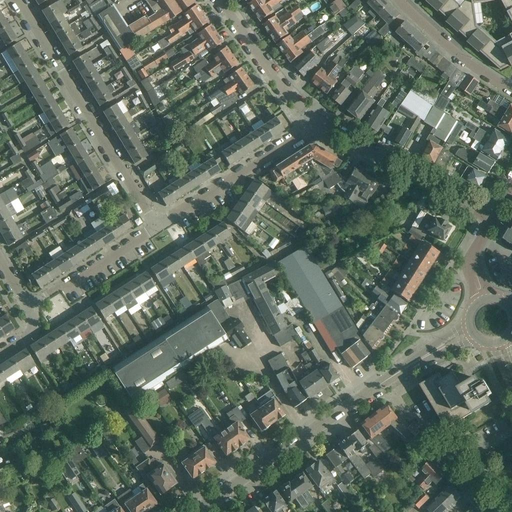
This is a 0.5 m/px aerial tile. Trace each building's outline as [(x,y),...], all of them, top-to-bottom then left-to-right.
[(85,0),(86,0),(88,4),(92,10),(95,15),(109,5),(105,0),(85,0)] [(146,0),(145,1),(154,14),(147,18),(146,16),(126,28),(112,6),(110,7),(109,5),(95,15),(99,22),(101,25),(119,51),(128,45),(137,40),(136,39),(162,25),(173,18),(195,3),(192,0),(146,0)] [(274,0),(254,0),(249,4),(250,6),(249,7),(251,9),(252,10),(255,13),(274,0)] [(274,0),(255,13),(257,17),(256,18),(258,20),(259,20),(261,22),(274,12),(282,6),(280,3),(284,0),(274,0)] [(346,8),(341,0),(338,0),(328,8),(334,16),(339,13),(346,8)] [(357,0),(349,8),(353,12),(360,4),(357,0)] [(379,14),(379,15),(390,5),(385,0),(365,0),(363,2),(368,7),(370,5),(373,8),(368,13),(374,19),(379,14)] [(511,0),(427,0),(427,1),(426,2),(438,12),(438,11),(439,11),(449,20),(447,22),(446,22),(458,33),(458,32),(459,32),(469,41),(468,42),(467,42),(479,53),(479,52),(480,52),(500,70),(511,65),(511,67),(511,0)] [(41,12),(48,23),(61,15),(54,4),(50,6),(41,12)] [(92,10),(88,4),(83,7),(87,13),(92,10)] [(77,5),(68,10),(71,15),(80,9),(78,5),(77,5)] [(171,35),(177,31),(202,14),(200,10),(200,9),(199,6),(197,7),(196,5),(188,11),(183,14),(185,18),(174,26),(173,24),(167,28),(171,34),(171,35)] [(384,38),(391,31),(397,25),(394,21),(399,15),(390,5),(379,15),(387,24),(385,26),(378,33),(384,38)] [(269,34),(308,8),(308,7),(302,11),(298,6),(290,12),(279,20),(276,16),(263,25),(269,34)] [(308,8),(269,34),(276,43),(288,34),(286,31),(297,23),(311,12),(308,8)] [(346,8),(339,13),(342,18),(350,12),(346,8)] [(171,35),(165,38),(169,44),(192,28),(195,31),(208,22),(207,21),(208,19),(206,17),(204,17),(202,14),(177,31),(171,35)] [(61,15),(48,23),(55,34),(68,26),(61,15)] [(92,27),(99,22),(95,15),(94,15),(94,16),(88,20),(92,27)] [(74,22),(68,26),(55,34),(62,45),(74,37),(80,33),(74,22)] [(99,30),(98,27),(101,25),(99,22),(92,27),(95,32),(99,30)] [(407,43),(417,32),(406,22),(401,28),(397,25),(391,31),(396,36),(398,34),(407,43)] [(371,31),(365,24),(358,32),(363,38),(371,31)] [(216,34),(210,25),(197,35),(199,38),(188,46),(191,51),(216,34)] [(16,40),(8,26),(0,30),(0,40),(1,40),(5,47),(16,40)] [(303,31),(292,40),(290,36),(277,46),(284,54),(302,41),(306,38),(307,37),(313,32),(309,27),(303,31)] [(321,27),(307,37),(284,54),(291,63),(303,53),(300,50),(311,41),(312,43),(325,33),(321,27)] [(87,29),(81,34),(84,39),(91,35),(87,29)] [(374,31),(365,38),(373,45),(380,37),(374,31)] [(417,32),(407,43),(417,51),(415,54),(421,59),(422,57),(428,61),(436,52),(430,47),(426,51),(423,48),(428,42),(417,32)] [(209,52),(222,42),(221,41),(222,39),(220,37),(218,37),(216,34),(191,51),(169,64),(174,72),(198,57),(197,54),(206,48),(209,52)] [(74,37),(62,45),(68,56),(69,56),(77,51),(81,48),(74,37)] [(320,45),(318,46),(323,52),(333,45),(328,38),(320,45)] [(12,61),(25,53),(18,43),(10,48),(5,51),(12,61)] [(128,45),(119,51),(125,61),(135,56),(128,45)] [(222,62),(231,56),(229,52),(229,51),(228,49),(227,49),(226,47),(212,57),(215,60),(208,65),(204,60),(193,68),(197,74),(193,77),(195,80),(201,76),(207,72),(222,62)] [(118,58),(114,52),(110,54),(114,61),(118,58)] [(436,52),(428,61),(433,65),(440,55),(436,52)] [(31,64),(25,53),(12,61),(18,71),(31,64)] [(304,77),(320,62),(311,53),(295,68),(304,77)] [(79,73),(91,65),(85,54),(72,62),(79,73)] [(164,54),(154,60),(157,65),(167,59),(164,54)] [(444,58),(440,55),(433,65),(437,68),(444,58)] [(136,56),(128,61),(133,70),(141,65),(136,56)] [(237,64),(231,56),(201,76),(202,76),(208,72),(211,77),(221,70),(224,74),(237,64)] [(320,88),(342,60),(337,56),(325,72),(321,69),(311,82),(312,83),(312,84),(315,86),(316,86),(319,88),(320,88)] [(424,67),(412,58),(408,62),(423,73),(427,68),(424,67)] [(437,68),(441,71),(448,62),(444,58),(437,68)] [(320,88),(319,88),(322,91),(322,92),(325,94),(326,93),(327,95),(337,82),(334,79),(346,63),(342,60),(320,88)] [(152,61),(143,67),(145,71),(155,65),(152,61)] [(390,65),(386,61),(362,92),(347,110),(360,120),(372,104),(374,102),(369,97),(386,76),(383,74),(390,65)] [(448,62),(441,71),(444,74),(445,75),(452,65),(448,62)] [(24,82),(37,74),(31,64),(18,71),(24,82)] [(91,65),(79,73),(85,84),(98,77),(91,65)] [(365,72),(356,65),(350,74),(331,97),(341,105),(351,93),(348,90),(352,85),(355,87),(360,81),(358,80),(365,72)] [(457,69),(452,65),(445,75),(450,79),(457,69)] [(120,70),(124,76),(128,73),(124,67),(120,70)] [(247,77),(244,73),(244,71),(242,69),(241,69),(240,68),(222,81),(225,85),(208,97),(211,102),(216,98),(216,99),(224,93),(247,77)] [(143,69),(137,73),(142,80),(147,76),(143,69)] [(463,73),(457,69),(450,79),(449,81),(455,85),(463,73)] [(375,75),(369,70),(366,74),(371,78),(375,75)] [(135,85),(128,73),(124,76),(127,82),(126,83),(130,88),(135,85)] [(467,77),(463,73),(455,85),(459,89),(460,88),(467,77)] [(43,84),(37,74),(24,82),(30,92),(43,84)] [(467,77),(460,88),(470,95),(479,82),(469,75),(467,77)] [(85,84),(92,95),(105,88),(98,77),(85,84)] [(216,99),(220,104),(235,97),(233,93),(237,90),(240,95),(253,86),(252,86),(253,84),(251,82),(249,81),(247,77),(224,93),(216,99)] [(146,79),(140,83),(147,93),(153,89),(146,79)] [(199,87),(196,80),(188,85),(187,85),(190,91),(199,87)] [(32,105),(37,102),(50,95),(43,84),(30,92),(26,95),(32,105)] [(105,87),(105,88),(92,95),(99,106),(112,99),(109,94),(114,91),(111,84),(105,87)] [(415,85),(410,92),(428,104),(433,108),(435,104),(438,100),(415,85)] [(153,89),(147,93),(153,107),(160,103),(153,90),(153,89)] [(408,95),(401,90),(391,104),(399,109),(408,95)] [(7,92),(3,94),(0,96),(0,110),(6,107),(3,104),(11,99),(7,92)] [(450,136),(457,124),(433,108),(428,104),(410,92),(408,95),(401,106),(414,115),(420,119),(424,121),(423,122),(433,128),(431,132),(433,134),(432,136),(430,134),(427,140),(430,142),(422,157),(434,163),(442,148),(438,146),(441,140),(445,143),(446,142),(447,143),(451,136),(450,136)] [(50,95),(37,102),(43,113),(56,105),(50,95)] [(433,108),(438,111),(446,98),(441,95),(438,100),(435,104),(433,108)] [(386,102),(382,99),(377,106),(376,106),(370,115),(365,124),(367,125),(378,132),(389,113),(381,109),(386,102)] [(511,120),(511,105),(503,100),(499,106),(495,103),(492,108),(493,108),(492,109),(511,120)] [(49,123),(62,115),(56,105),(43,113),(49,123)] [(103,112),(109,123),(122,115),(115,105),(103,112)] [(493,108),(492,108),(488,105),(484,111),(502,122),(498,127),(511,135),(511,120),(492,109),(493,108)] [(232,109),(226,113),(229,117),(235,113),(232,109)] [(273,114),(269,109),(264,111),(268,117),(273,114)] [(128,125),(133,122),(127,112),(122,115),(109,123),(115,133),(128,125)] [(223,121),(229,117),(226,113),(220,117),(223,121)] [(62,115),(49,123),(44,126),(50,137),(68,126),(62,115)] [(420,119),(414,115),(405,130),(402,128),(394,141),(405,147),(420,119)] [(276,117),(264,124),(273,137),(284,130),(276,117)] [(152,125),(158,136),(166,131),(160,120),(152,125)] [(128,125),(115,133),(121,144),(140,132),(134,122),(128,125)] [(262,144),(273,137),(264,124),(253,131),(262,144)] [(450,136),(451,136),(455,139),(462,127),(457,124),(450,136)] [(472,131),(488,141),(503,150),(506,146),(508,145),(510,143),(509,140),(510,139),(495,130),(491,136),(472,124),(469,129),(470,130),(471,130),(473,131),(472,131)] [(385,131),(384,133),(390,136),(393,130),(387,127),(384,131),(385,131)] [(42,131),(40,128),(18,142),(24,153),(47,139),(45,135),(38,140),(35,136),(42,131)] [(59,147),(62,153),(68,149),(79,143),(70,129),(54,139),(59,147)] [(168,135),(166,131),(158,136),(161,142),(166,140),(164,137),(168,135)] [(243,139),(251,151),(262,144),(253,131),(243,139)] [(472,131),(469,136),(481,143),(480,145),(484,147),(481,152),(496,161),(497,160),(499,160),(501,157),(501,154),(503,150),(488,141),(472,131)] [(140,132),(121,144),(128,154),(140,146),(146,142),(140,132)] [(455,139),(451,136),(447,143),(452,145),(455,139)] [(232,146),(240,158),(251,151),(243,139),(232,146)] [(76,163),(87,156),(79,143),(68,149),(76,163)] [(183,148),(180,144),(174,147),(177,152),(183,148)] [(289,157),(300,175),(314,167),(310,162),(313,160),(314,152),(308,145),(289,157)] [(314,169),(320,177),(321,178),(333,172),(331,170),(333,167),(337,169),(341,162),(336,158),(315,145),(308,145),(314,152),(313,160),(310,162),(314,167),(315,169),(314,169)] [(140,146),(128,154),(134,164),(147,157),(140,146)] [(240,158),(232,146),(224,151),(221,146),(214,151),(213,150),(220,162),(225,159),(229,166),(240,158)] [(10,150),(13,156),(11,158),(14,163),(20,159),(14,148),(10,150)] [(467,154),(465,148),(459,150),(455,155),(465,161),(478,170),(479,168),(489,174),(495,163),(480,154),(475,162),(470,159),(471,157),(467,154)] [(39,157),(35,150),(26,156),(30,162),(39,157)] [(216,164),(220,162),(213,150),(208,154),(212,159),(201,166),(209,178),(220,171),(216,164)] [(163,155),(166,159),(172,154),(170,151),(163,155)] [(452,155),(448,153),(440,166),(444,169),(452,155)] [(87,156),(76,163),(84,177),(95,170),(87,156)] [(300,176),(300,175),(289,157),(275,167),(268,171),(276,184),(283,179),(287,184),(291,181),(297,190),(306,185),(300,176)] [(38,167),(35,169),(41,179),(40,180),(43,183),(58,174),(50,161),(39,169),(38,167)] [(156,169),(152,162),(140,170),(138,167),(136,168),(139,172),(143,178),(156,169)] [(209,178),(201,166),(190,173),(198,185),(209,178)] [(487,177),(468,166),(461,179),(477,188),(480,187),(487,177)] [(348,200),(363,174),(354,169),(347,181),(342,178),(340,176),(339,174),(336,175),(333,172),(321,178),(322,181),(328,190),(337,185),(341,190),(346,194),(343,198),(348,200)] [(84,177),(80,180),(88,194),(104,184),(95,170),(84,177)] [(187,192),(198,185),(190,173),(179,180),(187,192)] [(366,203),(372,195),(365,190),(372,179),(363,174),(348,200),(352,203),(356,197),(366,203)] [(27,179),(20,183),(23,188),(30,184),(34,189),(38,187),(32,177),(27,179)] [(177,199),(187,192),(179,180),(169,187),(177,199)] [(247,190),(261,200),(268,190),(254,180),(247,190)] [(60,191),(56,186),(48,192),(51,197),(55,195),(60,191)] [(38,187),(34,189),(40,200),(44,197),(38,187)] [(177,199),(169,187),(162,191),(153,196),(157,202),(161,200),(165,206),(177,199)] [(12,188),(4,192),(0,194),(0,208),(4,206),(10,203),(18,199),(12,188)] [(107,198),(102,190),(89,198),(94,206),(107,198)] [(254,209),(261,200),(247,190),(240,200),(254,209)] [(55,195),(51,197),(55,204),(59,201),(66,197),(62,191),(55,195)] [(69,198),(72,203),(82,197),(79,192),(69,198)] [(72,204),(68,198),(56,205),(59,211),(72,204)] [(254,209),(240,200),(233,210),(247,219),(254,209)] [(40,214),(50,208),(46,201),(42,204),(46,210),(40,214)] [(77,205),(80,210),(87,205),(84,201),(77,205)] [(338,201),(325,206),(321,208),(325,216),(341,209),(338,201)] [(0,208),(0,222),(16,213),(10,203),(0,208)] [(71,210),(73,214),(80,210),(77,205),(71,210)] [(57,218),(50,208),(40,214),(46,224),(57,218)] [(103,221),(107,226),(115,239),(126,232),(122,225),(127,221),(120,210),(103,221)] [(256,226),(252,223),(247,219),(233,210),(226,220),(240,229),(249,236),(256,226)] [(0,222),(0,231),(2,235),(20,225),(15,215),(16,214),(16,213),(0,222)] [(419,240),(421,236),(424,238),(427,233),(438,239),(442,241),(443,240),(445,241),(447,236),(445,235),(450,228),(445,225),(446,223),(439,219),(438,221),(426,213),(420,222),(416,229),(412,227),(408,233),(411,235),(417,239),(419,240)] [(60,225),(57,221),(51,225),(54,229),(60,225)] [(328,221),(323,224),(326,230),(332,227),(328,221)] [(210,231),(218,243),(230,235),(223,223),(210,231)] [(511,223),(503,239),(511,244),(511,223)] [(20,225),(2,235),(8,246),(26,236),(20,225)] [(107,226),(96,233),(104,246),(115,239),(107,226)] [(218,243),(210,231),(198,239),(210,256),(206,251),(218,243)] [(104,246),(96,233),(85,240),(93,253),(104,246)] [(411,235),(408,240),(415,244),(417,239),(411,235)] [(274,238),(268,247),(273,250),(279,241),(274,238)] [(204,260),(210,256),(198,239),(186,246),(194,258),(200,267),(206,264),(204,260)] [(82,260),(93,253),(85,240),(74,247),(82,260)] [(432,263),(438,253),(422,242),(415,252),(432,263)] [(60,249),(71,267),(82,260),(74,247),(71,243),(60,249)] [(287,247),(282,244),(276,248),(278,252),(287,247)] [(194,258),(186,246),(174,254),(182,266),(194,258)] [(226,246),(222,248),(229,258),(233,256),(226,246)] [(320,271),(304,246),(303,247),(277,263),(294,292),(297,297),(304,309),(327,346),(334,343),(340,355),(351,368),(369,354),(358,341),(361,339),(320,271)] [(411,249),(405,246),(402,250),(408,254),(411,249)] [(32,253),(28,247),(23,250),(28,256),(32,253)] [(71,267),(60,249),(63,254),(53,261),(61,274),(71,267)] [(426,272),(432,263),(415,252),(409,262),(426,272)] [(182,266),(174,254),(162,262),(173,279),(174,279),(186,272),(182,266)] [(224,262),(228,271),(234,267),(228,260),(224,262)] [(348,260),(339,265),(342,268),(351,264),(348,260)] [(402,263),(396,260),(394,263),(394,264),(393,265),(398,269),(402,263)] [(50,281),(61,274),(53,261),(42,268),(50,281)] [(161,287),(173,279),(162,262),(150,270),(161,287)] [(409,262),(403,272),(420,283),(426,272),(409,262)] [(243,280),(272,337),(285,329),(279,316),(274,308),(262,284),(280,274),(274,264),(243,280)] [(338,265),(334,268),(343,278),(347,273),(348,273),(342,268),(339,265),(338,265)] [(38,288),(50,281),(42,268),(31,275),(28,270),(23,273),(30,284),(34,281),(38,288)] [(330,271),(329,271),(334,278),(341,288),(347,284),(344,280),(334,269),(330,272),(330,271)] [(397,281),(413,292),(420,283),(403,272),(401,275),(396,272),(395,273),(389,269),(387,273),(388,273),(387,275),(397,281)] [(334,278),(329,271),(324,274),(339,298),(343,296),(332,279),(334,278)] [(146,272),(136,279),(147,298),(158,291),(146,272)] [(214,290),(226,283),(225,281),(223,277),(222,276),(210,282),(214,290)] [(389,282),(384,278),(381,282),(380,283),(386,287),(389,282)] [(136,279),(125,286),(134,299),(144,293),(147,298),(136,279)] [(385,306),(398,316),(402,311),(404,311),(405,308),(405,306),(406,304),(393,296),(387,304),(385,303),(386,301),(385,300),(386,298),(381,294),(382,293),(376,288),(371,284),(368,286),(361,280),(359,283),(371,293),(371,294),(377,299),(376,300),(377,301),(385,306)] [(413,292),(397,281),(390,291),(407,302),(413,292)] [(226,283),(214,290),(220,301),(230,296),(225,286),(227,285),(226,283)] [(125,286),(115,292),(124,306),(127,310),(137,304),(134,299),(125,286)] [(114,312),(124,306),(115,292),(105,299),(114,312)] [(212,298),(209,294),(203,298),(205,302),(212,298)] [(171,319),(164,324),(166,327),(177,320),(161,295),(156,297),(171,319)] [(114,312),(105,299),(95,305),(104,319),(114,312)] [(281,304),(274,308),(279,316),(286,312),(288,317),(302,310),(296,299),(282,306),(281,304)] [(193,310),(187,300),(181,303),(187,314),(193,310)] [(203,304),(200,300),(192,305),(194,309),(203,304)] [(207,308),(159,338),(110,369),(131,402),(201,358),(231,337),(240,349),(250,342),(241,329),(243,328),(237,319),(234,321),(226,326),(218,314),(224,310),(221,306),(219,306),(217,301),(207,308)] [(398,316),(385,306),(377,301),(373,306),(371,304),(370,305),(368,309),(372,312),(384,321),(391,326),(394,321),(396,321),(398,319),(397,318),(398,316)] [(80,315),(89,328),(99,321),(91,308),(80,315)] [(364,321),(383,336),(391,326),(384,321),(372,312),(367,318),(363,315),(362,316),(363,316),(361,318),(364,321)] [(79,334),(89,328),(80,315),(70,321),(79,334)] [(5,316),(0,319),(0,329),(4,335),(14,329),(5,316)] [(79,334),(70,321),(60,328),(69,341),(79,334)] [(372,350),(380,340),(381,340),(383,338),(383,337),(383,336),(364,321),(358,330),(362,337),(372,350)] [(285,329),(272,337),(279,349),(294,339),(296,338),(289,326),(285,329)] [(50,334),(59,348),(69,341),(60,328),(50,334)] [(49,354),(59,348),(50,334),(40,341),(49,354)] [(133,339),(132,340),(136,347),(143,342),(140,338),(135,342),(133,339)] [(130,351),(136,347),(132,340),(126,344),(130,351)] [(38,361),(49,354),(40,341),(30,347),(38,361)] [(25,350),(12,359),(19,370),(33,361),(25,350)] [(307,354),(308,354),(318,371),(327,384),(338,377),(329,364),(324,367),(313,350),(307,354)] [(318,371),(308,354),(306,351),(300,355),(307,364),(304,366),(311,376),(299,384),(308,398),(326,385),(318,371)] [(295,381),(281,354),(267,361),(285,394),(294,408),(305,400),(293,383),(295,381)] [(115,355),(109,359),(111,363),(117,359),(115,355)] [(0,366),(0,370),(5,379),(19,370),(12,359),(0,366)] [(88,372),(91,376),(91,375),(91,376),(97,372),(95,368),(88,372)] [(462,387),(454,373),(443,379),(439,373),(420,385),(446,429),(490,403),(487,398),(490,396),(489,395),(491,393),(490,391),(491,390),(487,384),(486,385),(485,382),(482,384),(481,383),(479,384),(476,379),(462,387)] [(68,385),(65,380),(59,384),(65,393),(71,389),(68,385)] [(68,385),(71,389),(77,385),(74,380),(68,385)] [(170,400),(164,390),(153,397),(160,407),(170,400)] [(278,408),(281,406),(270,390),(256,400),(260,406),(265,413),(267,417),(272,423),(284,415),(278,408)] [(49,398),(46,393),(38,398),(43,407),(45,406),(44,405),(48,403),(46,399),(49,398)] [(254,398),(250,393),(244,397),(248,403),(254,398)] [(59,402),(52,406),(55,412),(63,407),(59,402)] [(153,432),(134,407),(133,408),(131,404),(122,410),(143,439),(153,432)] [(368,440),(373,445),(373,444),(381,451),(380,452),(387,459),(388,459),(383,454),(390,448),(377,434),(380,431),(385,427),(388,424),(404,439),(410,433),(406,428),(396,419),(385,405),(360,424),(370,438),(368,440)] [(272,423),(260,406),(255,410),(257,412),(250,416),(261,431),(272,423)] [(233,425),(225,431),(237,448),(237,447),(240,448),(243,446),(243,443),(248,440),(243,432),(244,432),(243,431),(238,424),(245,419),(236,407),(226,414),(233,425)] [(200,408),(187,417),(195,428),(200,424),(201,425),(216,447),(217,446),(219,448),(219,449),(220,449),(225,456),(230,452),(233,453),(236,451),(236,448),(237,448),(225,431),(217,436),(214,433),(213,431),(215,430),(200,408)] [(29,416),(27,412),(20,416),(23,420),(29,416)] [(9,424),(8,422),(1,424),(4,430),(11,427),(9,424)] [(61,430),(59,432),(72,450),(78,446),(65,427),(60,430),(61,430)] [(108,430),(102,435),(106,440),(112,435),(108,430)] [(347,438),(357,452),(366,444),(369,448),(373,445),(368,440),(365,442),(356,431),(347,438)] [(186,446),(177,433),(170,438),(179,451),(186,446)] [(94,437),(87,442),(100,461),(107,456),(94,437)] [(357,452),(347,438),(337,445),(341,450),(341,451),(346,458),(347,458),(363,479),(371,474),(364,465),(358,457),(356,458),(353,454),(357,452)] [(72,450),(67,454),(74,466),(87,457),(78,445),(78,446),(72,450)] [(193,456),(203,471),(215,463),(203,446),(198,450),(199,452),(193,456)] [(342,462),(346,458),(341,451),(336,454),(333,450),(324,457),(340,478),(345,486),(353,480),(347,472),(344,474),(337,465),(342,462)] [(429,457),(424,451),(416,459),(422,465),(429,457)] [(65,452),(56,458),(70,480),(80,474),(74,466),(68,456),(67,455),(67,454),(65,452)] [(381,465),(387,459),(380,452),(375,457),(381,465)] [(192,479),(203,471),(193,456),(186,461),(185,459),(180,462),(192,479)] [(139,465),(135,468),(144,481),(148,479),(159,495),(161,494),(161,495),(164,495),(168,492),(168,490),(168,489),(176,483),(171,477),(174,475),(168,467),(166,469),(160,460),(157,462),(155,460),(154,461),(152,459),(150,461),(148,459),(139,465)] [(364,465),(371,474),(374,478),(383,471),(373,459),(364,465)] [(408,479),(418,489),(439,466),(431,459),(420,470),(424,474),(417,482),(411,476),(408,479)] [(312,466),(311,465),(310,465),(309,465),(308,466),(307,467),(307,468),(306,469),(306,470),(305,471),(311,479),(319,490),(320,490),(327,485),(328,486),(335,482),(326,470),(325,472),(320,465),(318,462),(312,466)] [(447,474),(439,466),(418,489),(422,493),(424,491),(432,482),(436,486),(447,474)] [(46,469),(40,474),(44,479),(50,474),(46,469)] [(298,474),(296,476),(296,477),(294,479),(295,480),(292,482),(307,502),(309,505),(309,504),(312,508),(313,510),(317,507),(313,501),(312,502),(304,491),(311,487),(309,483),(308,483),(302,473),(300,475),(298,474)] [(345,486),(340,478),(342,482),(336,486),(346,501),(353,496),(345,486)] [(285,484),(282,485),(282,487),(280,488),(286,496),(290,502),(295,498),(303,509),(309,505),(307,502),(292,482),(288,484),(288,483),(286,484),(285,484)] [(136,497),(145,511),(156,504),(143,485),(138,488),(142,493),(136,497)] [(446,511),(461,497),(450,485),(426,509),(428,511),(446,511)] [(144,511),(145,511),(136,497),(129,489),(116,498),(123,507),(125,506),(129,511),(144,511)] [(285,506),(275,491),(263,500),(270,511),(282,511),(280,509),(285,506)] [(0,492),(0,511),(4,511),(2,505),(9,503),(3,492),(0,492)] [(429,500),(423,494),(413,504),(419,510),(429,500)] [(60,507),(53,498),(47,502),(53,511),(60,507)] [(85,511),(87,511),(80,501),(73,506),(76,511),(85,511)] [(122,511),(114,501),(104,508),(106,511),(122,511)] [(334,511),(326,501),(321,505),(326,511),(334,511)]
